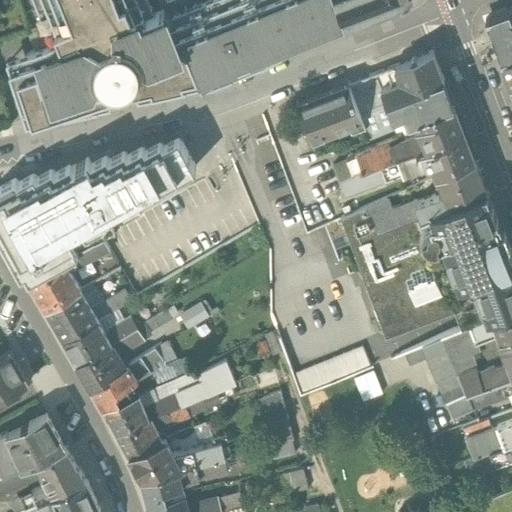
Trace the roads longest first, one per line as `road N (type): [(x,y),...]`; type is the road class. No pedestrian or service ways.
road 1 (tertiary): [(0,150),(229,101),(452,9)]
road 2 (residential): [(0,284),(100,453),(124,511)]
road 3 (unclassified): [(511,165),(452,9)]
